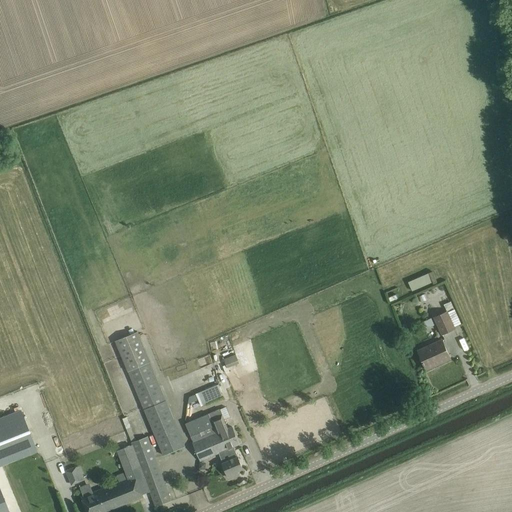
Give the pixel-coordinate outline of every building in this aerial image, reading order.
[(407,281),(411,290),(431,282),(427,272),(407,281)] [(446,311),(434,317),(442,333),(454,328),(453,327),(461,323),(451,301),(444,305),(447,311),(446,312),(446,311)] [(431,318),(424,321),(426,326),(430,326),(434,325),(431,318)] [(163,455),(184,446),(136,332),(116,340),(163,455)] [(449,355),(442,340),(426,348),(427,350),(419,353),(426,369),(435,365),(433,362),(449,355)] [(200,365),(212,363),(210,355),(198,358),(200,365)] [(223,397),(219,384),(197,393),(201,405),(223,397)] [(194,443),(192,444),(199,461),(218,453),(227,449),(229,453),(235,451),(233,446),(239,444),(232,426),(224,430),(223,426),(226,425),(223,418),(219,409),(208,414),(213,427),(216,434),(194,443)] [(0,466),(37,452),(20,410),(0,417),(0,511),(8,511),(0,490),(0,466)] [(208,414),(185,424),(190,436),(213,427),(208,414)] [(171,501),(147,437),(133,442),(142,468),(141,468),(155,507),(171,501)] [(119,482),(98,491),(106,511),(143,496),(142,494),(149,491),(131,445),(117,450),(126,472),(117,476),(119,482)] [(227,449),(218,453),(223,463),(222,463),(223,466),(227,475),(228,477),(235,474),(234,472),(237,471),(243,468),(235,451),(229,453),(227,449)] [(84,479),(79,466),(76,467),(76,466),(66,470),(72,484),(82,481),(82,480),(84,479)] [(105,511),(106,511),(97,491),(81,497),(87,511),(105,511)]
